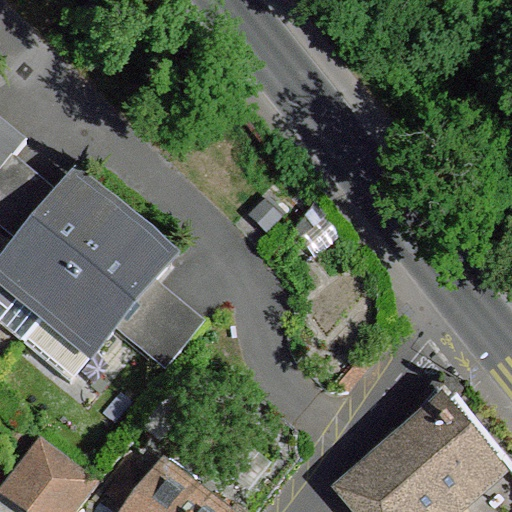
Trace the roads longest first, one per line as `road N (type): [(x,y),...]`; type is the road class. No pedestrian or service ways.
road 1 (tertiary): [(481,306),(242,0)]
road 2 (residential): [(481,306),(348,442),(296,511)]
